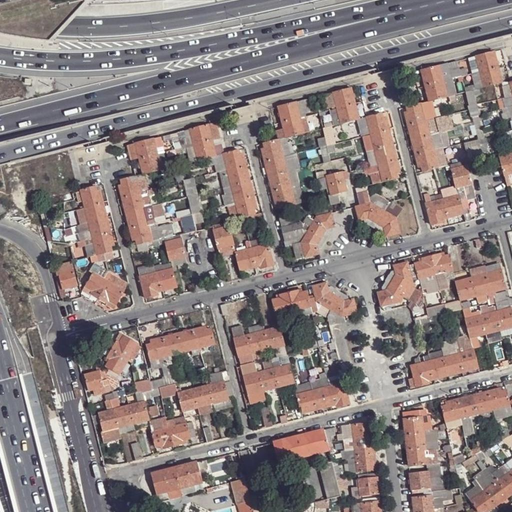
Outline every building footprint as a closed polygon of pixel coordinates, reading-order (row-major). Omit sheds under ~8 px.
[(484,88),(495,85),(503,83),(495,52),(467,60),(471,77),(473,76),(481,74),(484,88)] [(459,62),(448,64),(450,72),(461,69),(459,62)] [(448,64),(440,67),(444,82),(455,80),(463,78),(462,72),(461,69),(450,72),(448,64)] [(432,101),(448,97),(444,82),(440,67),(422,71),(430,102),(432,101)] [(470,78),(468,71),(462,72),(463,78),(464,79),(470,78)] [(481,74),(473,76),(476,90),(480,89),(484,88),(481,74)] [(444,82),(448,97),(449,97),(450,99),(459,97),(456,85),(455,80),(444,82)] [(507,100),(503,83),(495,85),(499,101),(504,100),(507,100)] [(511,88),(511,83),(503,83),(507,100),(511,98),(511,88)] [(351,88),(333,93),(334,94),(337,106),(338,110),(341,124),(359,119),(351,88)] [(468,95),(470,107),(479,105),(476,96),(476,93),(468,95)] [(337,106),(334,94),(325,97),(328,108),(333,107),(337,106)] [(502,111),(508,110),(504,100),(499,101),(502,111)] [(300,116),(304,115),(310,113),(307,101),(297,104),(300,116)] [(422,104),(426,119),(436,117),(434,110),(432,101),(430,102),(422,104)] [(297,103),(278,107),(284,129),(277,131),(279,140),(304,133),(301,120),(300,116),(297,104),(297,103)] [(424,172),(439,168),(434,149),(431,138),(427,123),(426,119),(422,104),(407,108),(408,112),(409,115),(406,116),(419,165),(422,164),(422,167),(424,172)] [(474,120),(479,118),(482,117),(479,105),(470,107),(469,107),(471,115),(472,120),(474,120)] [(338,110),(334,111),(332,112),(335,125),(341,124),(338,110)] [(383,182),(398,178),(397,173),(396,170),(399,169),(387,121),(384,122),(383,118),(382,114),(366,117),(370,133),(371,137),(373,142),(378,164),(383,182)] [(451,115),(437,118),(440,133),(455,129),(451,115)] [(370,133),(366,117),(356,121),(361,137),(367,135),(367,134),(370,133)] [(427,123),(431,138),(441,136),(440,133),(437,118),(437,117),(436,117),(426,119),(427,123)] [(301,120),(304,133),(310,132),(307,118),(305,119),(301,120)] [(468,144),(472,161),(492,156),(490,147),(489,148),(487,141),(486,141),(479,118),(474,120),(476,127),(470,129),(470,131),(469,131),(470,134),(471,134),(473,143),(468,144)] [(215,123),(208,125),(212,140),(219,138),(215,123)] [(208,125),(190,129),(192,138),(194,143),(195,147),(198,160),(205,158),(216,155),(214,146),(212,140),(208,125)] [(192,138),(190,129),(177,133),(179,141),(183,140),(192,138)] [(431,138),(434,149),(444,146),(442,135),(441,136),(431,138)] [(333,136),(319,139),(323,158),(330,156),(329,153),(328,147),(335,145),(333,136)] [(192,138),(183,140),(185,147),(186,149),(191,148),(190,144),(194,143),(192,138)] [(139,158),(144,174),(161,170),(158,156),(157,152),(154,141),(153,139),(135,144),(139,158)] [(279,140),(264,144),(265,149),(266,152),(263,153),(275,201),(278,200),(279,203),(281,208),(295,204),(292,189),(291,188),(287,173),(283,157),(279,141),(279,140)] [(279,141),(283,157),(291,155),(293,155),(291,147),(289,147),(287,141),(286,142),(286,140),(279,141)] [(378,164),(373,142),(363,145),(368,164),(368,166),(378,164)] [(139,158),(135,144),(128,146),(132,160),(139,158)] [(223,153),(221,144),(214,146),(216,155),(223,153)] [(335,145),(328,147),(329,153),(336,152),(335,145)] [(434,149),(439,168),(440,171),(447,170),(448,169),(448,168),(453,167),(453,170),(466,167),(465,163),(463,163),(462,158),(453,160),(449,149),(446,150),(445,145),(444,146),(434,149)] [(191,162),(198,160),(195,147),(191,148),(186,149),(185,147),(177,149),(178,155),(188,153),(191,162)] [(177,149),(165,153),(168,161),(179,158),(178,155),(177,149)] [(254,214),(255,214),(254,209),(253,206),(256,205),(244,157),(240,158),(240,155),(238,150),(223,153),(227,169),(232,186),(236,203),(240,218),(245,217),(247,222),(255,220),(254,214)] [(216,172),(219,172),(227,169),(223,153),(216,155),(205,158),(207,167),(214,165),(216,172)] [(158,156),(161,170),(167,168),(164,154),(162,155),(158,156)] [(511,154),(502,157),(500,158),(507,187),(511,185),(511,154)] [(291,155),(283,157),(287,173),(294,171),(295,171),(291,155)] [(187,164),(172,168),(176,182),(183,180),(182,174),(189,172),(187,164)] [(368,166),(368,164),(363,165),(367,176),(368,175),(368,177),(370,176),(372,184),(383,182),(378,164),(368,166)] [(457,189),(473,184),(468,166),(466,167),(453,170),(452,170),(454,181),(456,188),(457,189)] [(223,189),(232,186),(227,169),(219,172),(223,189)] [(287,173),(291,188),(299,187),(294,171),(287,173)] [(347,191),(345,182),(343,174),(342,172),(326,176),(326,177),(317,180),(320,192),(326,190),(330,203),(341,200),(340,193),(347,191)] [(136,177),(140,193),(148,191),(143,175),(136,177)] [(136,176),(121,180),(122,185),(123,188),(120,189),(132,237),(135,236),(136,240),(138,244),(146,242),(153,240),(144,210),(140,193),(136,177),(136,176)] [(192,180),(182,182),(184,188),(185,188),(187,195),(195,193),(192,180)] [(449,191),(450,199),(460,196),(460,198),(475,193),(473,184),(457,189),(456,188),(448,190),(449,191)] [(232,186),(223,189),(225,195),(222,195),(225,206),(227,205),(236,203),(232,186)] [(83,201),(85,209),(77,211),(81,226),(89,224),(92,237),(93,240),(97,256),(104,254),(112,252),(111,247),(110,244),(113,243),(101,195),(98,196),(97,193),(96,187),(81,191),(83,201)] [(292,189),(295,204),(301,202),(297,188),(292,189)] [(360,206),(371,203),(367,188),(356,191),(360,206)] [(140,193),(144,210),(151,208),(152,208),(149,195),(148,191),(140,193)] [(431,196),(433,203),(450,199),(449,191),(445,192),(445,193),(431,196)] [(460,198),(460,196),(450,199),(433,203),(431,196),(425,198),(432,226),(441,223),(441,220),(444,219),(464,214),(466,222),(471,221),(470,213),(471,213),(468,201),(476,199),(475,193),(460,198)] [(193,225),(203,222),(200,213),(199,213),(197,205),(197,204),(195,196),(187,198),(190,206),(189,207),(191,215),(193,223),(193,225)] [(382,210),(384,207),(386,202),(375,196),(371,203),(382,210)] [(190,206),(187,198),(181,199),(185,216),(186,217),(191,215),(189,207),(190,206)] [(236,203),(227,205),(229,213),(231,221),(233,220),(240,218),(236,203)] [(400,233),(396,218),(385,212),(382,210),(371,203),(360,206),(356,207),(360,221),(364,219),(369,218),(385,227),(386,232),(387,237),(400,233)] [(385,212),(396,218),(400,211),(389,204),(387,209),(385,212)] [(317,218),(329,214),(327,207),(314,210),(317,218)] [(144,210),(153,240),(158,239),(158,234),(156,228),(153,218),(155,217),(154,214),(153,214),(151,208),(144,210)] [(229,213),(222,215),(224,223),(229,222),(231,222),(231,221),(229,213)] [(301,227),(304,223),(294,225),(291,213),(278,216),(285,247),(292,245),(302,243),(309,232),(301,227)] [(329,214),(317,218),(315,220),(309,232),(302,243),(306,258),(319,254),(318,250),(317,245),(326,230),(331,229),(335,227),(332,213),(329,214)] [(186,217),(185,216),(181,217),(184,226),(193,223),(191,215),(186,217)] [(304,223),(301,227),(309,232),(315,220),(307,216),(304,223)] [(385,227),(369,218),(364,219),(365,223),(382,233),(386,232),(385,227)] [(92,237),(89,224),(81,226),(79,227),(81,235),(80,235),(82,243),(80,243),(81,249),(86,248),(84,241),(89,240),(88,238),(92,237)] [(154,245),(154,246),(166,243),(165,243),(164,239),(175,236),(174,234),(175,234),(173,224),(156,228),(158,234),(158,239),(153,240),(154,245)] [(236,252),(230,226),(216,230),(214,230),(221,257),(236,252)] [(322,249),(332,232),(331,229),(326,230),(317,245),(318,250),(322,249)] [(254,248),(268,244),(266,236),(252,240),(254,248)] [(171,261),(186,257),(181,238),(165,243),(166,243),(170,261),(171,261)] [(88,258),(97,256),(93,240),(90,241),(89,240),(84,241),(86,248),(88,258)] [(274,265),(268,244),(254,248),(252,240),(245,242),(247,249),(236,252),(237,257),(239,266),(241,271),(261,265),(264,264),(265,268),(274,265)] [(146,242),(138,244),(136,245),(138,253),(149,250),(148,247),(146,242)] [(306,258),(302,243),(292,245),(295,259),(306,258)] [(421,264),(416,265),(419,280),(421,286),(422,290),(426,289),(428,294),(440,291),(436,276),(446,273),(454,271),(450,256),(445,257),(442,258),(441,255),(423,260),(424,263),(421,264)] [(188,262),(186,257),(171,261),(171,263),(172,266),(188,262)] [(65,290),(78,286),(72,263),(54,267),(57,277),(60,276),(64,290),(65,290)] [(90,271),(94,274),(91,280),(86,287),(90,290),(93,292),(92,294),(107,303),(106,305),(114,310),(117,306),(125,292),(116,287),(121,279),(112,273),(107,282),(105,280),(110,272),(95,263),(90,271)] [(153,264),(138,268),(146,298),(155,296),(155,293),(158,292),(177,287),(173,270),(172,266),(171,263),(154,266),(153,264)] [(408,263),(395,267),(396,271),(397,276),(388,291),(383,293),(378,294),(382,307),(385,311),(392,309),(391,305),(401,302),(404,298),(411,287),(413,282),(409,267),(408,263)] [(455,280),(456,283),(502,271),(500,263),(471,271),(471,272),(455,276),(454,276),(455,280)] [(409,267),(413,282),(419,280),(416,265),(409,267)] [(396,271),(392,272),(382,289),(383,293),(388,291),(397,276),(396,271)] [(454,271),(446,273),(448,282),(455,280),(454,276),(455,276),(454,271)] [(502,271),(456,283),(460,300),(461,302),(463,301),(477,297),(488,294),(494,293),(507,289),(502,271)] [(446,273),(436,276),(440,291),(450,288),(448,282),(446,273)] [(82,285),(86,287),(91,280),(86,277),(82,285)] [(121,279),(116,287),(125,292),(130,284),(121,279)] [(316,298),(317,302),(321,304),(331,309),(332,310),(341,316),(343,317),(348,316),(357,313),(354,301),(354,299),(350,301),(345,301),(329,293),(328,288),(327,283),(326,283),(314,287),(316,298)] [(348,297),(332,287),(328,288),(329,293),(345,301),(350,301),(348,297)] [(414,289),(411,287),(404,298),(411,302),(416,305),(417,306),(424,294),(418,291),(414,289)] [(309,300),(307,292),(302,293),(299,294),(298,291),(281,296),(281,299),(277,299),(273,301),(277,316),(280,315),(292,311),(295,311),(301,310),(311,307),(309,300)] [(511,309),(511,305),(511,299),(509,292),(494,295),(496,303),(499,312),(511,309)] [(494,293),(488,294),(490,300),(490,305),(496,303),(494,295),(494,293)] [(488,294),(477,297),(478,304),(490,300),(488,294)] [(316,298),(309,300),(311,307),(312,310),(319,308),(321,304),(317,302),(316,298)] [(460,300),(445,304),(447,314),(463,310),(462,305),(461,302),(460,300)] [(412,311),(416,305),(411,302),(408,307),(412,311)] [(317,311),(327,317),(329,313),(331,309),(321,304),(319,308),(317,311)] [(445,304),(426,309),(429,319),(435,318),(435,317),(447,314),(445,304)] [(465,317),(466,321),(496,313),(495,308),(488,310),(487,306),(480,308),(481,311),(480,312),(480,313),(465,317)] [(311,307),(301,310),(302,317),(313,314),(312,310),(311,307)] [(466,321),(469,335),(470,339),(478,337),(511,327),(511,311),(511,309),(499,312),(496,313),(466,321)] [(295,311),(292,311),(294,319),(302,317),(301,310),(295,311)] [(329,313),(327,317),(330,318),(341,316),(332,310),(330,314),(329,313)] [(343,317),(341,316),(330,318),(331,324),(334,324),(345,321),(344,319),(348,318),(348,316),(343,317)] [(424,320),(416,322),(417,327),(436,322),(435,318),(429,319),(424,321),(424,320)] [(279,323),(278,321),(248,329),(249,336),(280,328),(279,323)] [(232,328),(235,339),(246,337),(243,325),(232,328)] [(511,327),(478,337),(480,344),(511,335),(511,327)] [(215,344),(212,328),(207,329),(203,330),(203,328),(151,341),(152,344),(147,345),(151,360),(167,356),(170,355),(192,349),(200,348),(213,344),(215,344)] [(246,337),(235,339),(241,364),(253,361),(255,361),(254,358),(253,354),(256,353),(268,350),(275,348),(277,358),(283,356),(286,355),(284,346),(285,346),(280,328),(249,336),(246,337)] [(136,345),(137,343),(121,334),(116,341),(117,341),(108,357),(110,359),(109,362),(106,367),(115,372),(119,374),(122,370),(127,362),(128,360),(129,357),(136,345)] [(462,337),(463,344),(471,342),(470,339),(469,335),(462,337)] [(454,349),(456,355),(457,355),(474,351),(474,349),(472,342),(471,342),(463,344),(462,337),(457,338),(458,343),(454,344),(454,349)] [(478,337),(470,339),(471,342),(472,342),(474,349),(481,347),(480,344),(478,337)] [(306,344),(301,345),(302,351),(302,352),(303,357),(312,356),(313,355),(315,355),(315,354),(323,352),(321,341),(317,342),(317,341),(311,342),(311,343),(308,344),(307,343),(306,343),(306,344)] [(133,359),(133,360),(135,361),(142,349),(136,345),(129,357),(133,359)] [(202,354),(200,348),(192,349),(194,356),(202,354)] [(431,362),(456,355),(454,349),(429,355),(430,357),(431,362)] [(256,353),(257,357),(257,358),(269,355),(268,350),(256,353)] [(417,365),(411,367),(415,380),(410,382),(412,390),(426,386),(426,383),(429,382),(479,369),(474,351),(457,355),(456,355),(431,362),(417,365)] [(286,355),(283,356),(284,357),(271,360),(266,361),(269,371),(288,366),(287,362),(288,361),(286,355)] [(167,356),(151,360),(154,372),(163,370),(170,368),(168,362),(170,361),(170,359),(168,360),(167,356)] [(417,365),(431,362),(430,357),(416,361),(417,365)] [(132,365),(127,362),(122,370),(127,373),(132,365)] [(284,386),(294,383),(290,365),(288,366),(269,371),(262,372),(257,374),(254,364),(241,367),(249,395),(260,392),(263,391),(284,386)] [(97,369),(97,372),(100,372),(101,377),(104,387),(94,390),(96,397),(113,392),(105,371),(103,371),(102,367),(97,369)] [(172,374),(170,368),(163,370),(165,378),(156,381),(156,383),(157,389),(161,388),(174,385),(172,374)] [(329,387),(344,383),(341,371),(329,373),(328,368),(324,370),(325,372),(326,379),(329,387)] [(234,398),(227,371),(222,372),(222,373),(225,382),(229,400),(234,398)] [(119,374),(115,372),(112,378),(118,381),(123,375),(119,374)] [(94,390),(104,387),(101,377),(95,378),(94,373),(86,375),(89,391),(94,390)] [(172,374),(174,385),(176,385),(181,384),(178,373),(176,373),(172,374)] [(225,382),(222,373),(208,376),(210,381),(211,385),(225,382)] [(295,387),(297,396),(329,387),(326,379),(295,387)] [(150,380),(135,383),(136,388),(151,385),(150,380)] [(183,411),(198,407),(212,404),(229,400),(225,382),(211,385),(207,386),(182,392),(178,393),(179,395),(183,411)] [(121,398),(123,408),(145,402),(159,396),(157,389),(156,383),(151,385),(136,388),(138,394),(121,398)] [(294,383),(284,386),(287,398),(297,396),(295,387),(294,383)] [(302,414),(337,405),(340,404),(341,407),(350,405),(344,383),(329,387),(297,396),(302,414)] [(178,389),(176,385),(174,385),(161,388),(163,398),(179,395),(178,393),(178,389)] [(446,422),(461,419),(465,417),(480,414),(491,411),(495,410),(496,409),(510,406),(509,403),(507,391),(501,392),(498,393),(497,390),(449,402),(450,405),(447,406),(442,408),(446,422)] [(260,392),(249,395),(252,405),(262,402),(260,392)] [(108,412),(99,414),(100,416),(102,425),(104,432),(101,432),(104,445),(122,440),(121,436),(119,428),(134,424),(150,420),(145,402),(123,408),(117,409),(113,410),(112,407),(111,402),(117,400),(115,395),(106,397),(107,403),(106,403),(108,412)] [(236,403),(234,398),(229,400),(212,404),(213,408),(236,403)] [(212,404),(198,407),(200,412),(213,408),(212,404)] [(157,405),(148,408),(151,417),(160,415),(157,405)] [(496,409),(497,416),(503,415),(504,417),(511,415),(511,410),(510,406),(496,409)] [(198,407),(183,411),(184,416),(200,412),(198,407)] [(480,414),(481,420),(497,416),(496,409),(495,410),(491,411),(480,414)] [(404,420),(422,417),(421,411),(403,413),(404,420)] [(269,428),(273,427),(269,413),(261,414),(265,429),(269,428)] [(480,414),(465,417),(466,421),(467,426),(472,425),(481,423),(481,420),(480,414)] [(102,425),(100,416),(93,417),(95,427),(102,425)] [(161,419),(164,429),(187,423),(185,417),(167,422),(166,418),(161,419)] [(422,417),(404,420),(409,467),(428,465),(426,451),(426,447),(424,435),(424,431),(422,417)] [(424,431),(427,431),(430,430),(428,417),(422,417),(424,431)] [(164,429),(161,419),(150,422),(152,432),(164,429)] [(461,419),(446,422),(447,427),(461,424),(462,424),(462,423),(461,419)] [(462,423),(462,424),(461,424),(463,437),(474,434),(472,425),(467,426),(466,421),(462,423)] [(156,447),(162,446),(165,445),(165,448),(184,444),(183,441),(186,440),(191,439),(188,426),(187,423),(164,429),(152,432),(156,447)] [(358,472),(377,470),(375,458),(374,448),(372,435),(371,423),(352,425),(354,439),(354,443),(356,455),(356,459),(358,472)] [(134,424),(119,428),(121,436),(136,432),(134,424)] [(354,439),(352,425),(352,424),(344,426),(344,431),(345,432),(345,434),(334,436),(335,443),(345,442),(345,451),(342,452),(343,460),(346,459),(347,462),(349,462),(350,473),(358,472),(356,459),(356,455),(354,443),(354,439)] [(193,425),(188,426),(191,439),(196,437),(193,425)] [(207,443),(214,441),(210,427),(203,428),(207,443)] [(499,433),(502,440),(503,439),(510,435),(508,429),(499,433)] [(324,430),(278,442),(283,462),(329,449),(326,438),(324,430)] [(426,451),(435,449),(437,449),(436,432),(428,433),(428,434),(424,435),(426,447),(426,451)] [(476,454),(497,443),(493,435),(477,442),(478,446),(470,450),(473,456),(476,454)] [(336,473),(341,493),(348,491),(341,466),(340,467),(339,465),(340,465),(340,463),(340,462),(339,462),(339,461),(340,460),(338,453),(336,454),(333,443),(332,443),(331,436),(326,438),(329,449),(332,461),(336,473)] [(497,443),(476,454),(480,460),(494,453),(495,454),(496,453),(496,452),(497,451),(499,452),(500,452),(500,451),(504,448),(503,447),(507,445),(503,439),(502,440),(497,443)] [(140,444),(132,445),(137,461),(144,459),(140,444)] [(428,465),(436,463),(435,449),(426,451),(428,465)] [(452,452),(449,453),(451,468),(450,468),(451,470),(452,470),(453,478),(459,477),(459,473),(463,472),(463,471),(467,468),(463,462),(466,460),(463,454),(454,457),(452,452)] [(504,467),(511,461),(511,456),(510,455),(506,458),(505,458),(500,461),(504,467)] [(212,462),(214,476),(229,474),(227,460),(212,462)] [(319,465),(322,477),(336,473),(332,461),(319,465)] [(198,463),(175,469),(181,488),(182,495),(197,492),(195,484),(203,482),(198,463)] [(429,472),(441,471),(440,468),(439,468),(438,463),(436,463),(428,465),(429,472)] [(492,475),(498,483),(509,474),(504,467),(492,475)] [(475,480),(484,492),(498,483),(492,475),(487,468),(474,478),(475,480)] [(175,469),(152,475),(157,494),(158,500),(162,502),(170,500),(170,498),(182,495),(181,488),(175,469)] [(432,496),(433,510),(443,508),(442,502),(449,501),(447,492),(444,493),(444,490),(441,471),(429,472),(431,488),(431,492),(432,496)] [(472,502),(479,511),(483,511),(485,511),(487,509),(489,511),(511,494),(511,471),(509,474),(498,483),(484,492),(472,502)] [(429,472),(410,474),(411,484),(412,491),(431,488),(429,472)] [(322,477),(328,499),(330,499),(338,496),(342,495),(341,493),(336,473),(322,477)] [(361,496),(379,494),(378,485),(377,477),(359,480),(360,487),(360,489),(361,496)] [(253,511),(251,502),(245,480),(232,483),(237,505),(238,505),(240,511),(253,511)] [(466,494),(472,502),(484,492),(475,480),(472,482),(476,487),(466,494)] [(451,489),(444,490),(444,493),(447,492),(449,501),(453,500),(451,489)] [(432,496),(413,498),(414,511),(433,511),(433,510),(432,496)] [(461,496),(455,498),(457,506),(463,504),(461,496)] [(316,508),(328,508),(328,499),(316,502),(316,508)] [(380,501),(362,504),(362,511),(381,511),(380,501)]
